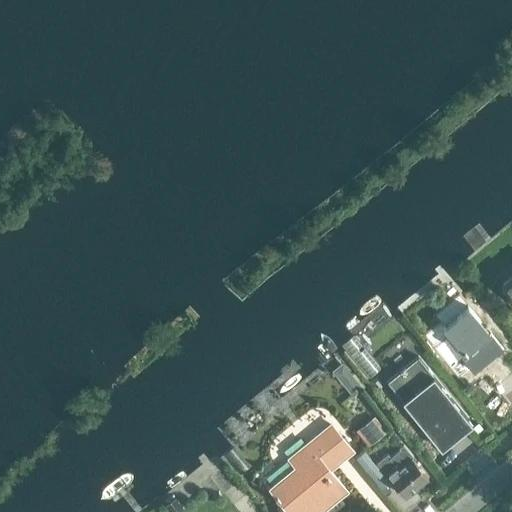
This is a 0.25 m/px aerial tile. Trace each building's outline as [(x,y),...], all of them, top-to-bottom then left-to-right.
[(511,274),(501,284),(511,297),(511,274)] [(434,344),(432,345),(462,383),(464,381),(461,376),(471,368),(475,373),(477,371),(476,370),(501,349),(502,350),(504,349),(491,334),(492,333),(492,332),(490,334),(487,330),(489,328),(488,327),(486,329),(480,321),(481,321),(468,305),(466,307),(467,308),(456,317),(457,317),(446,326),(444,325),(442,326),(450,335),(436,346),(434,344)] [(470,423),(418,357),(386,382),(439,448),(470,423)] [(356,431),(368,446),(386,431),(374,416),(356,431)] [(329,468),(352,449),(331,423),(289,458),(297,467),(271,488),(290,511),(292,511),(300,506),(305,511),(318,511),(346,489),(329,468)] [(388,453),(376,463),(385,474),(404,497),(408,493),(409,495),(417,489),(415,487),(427,477),(411,458),(413,456),(403,443),(397,448),(399,450),(390,456),(388,453)] [(175,497),(166,504),(172,511),(177,511),(184,508),(175,497)]
